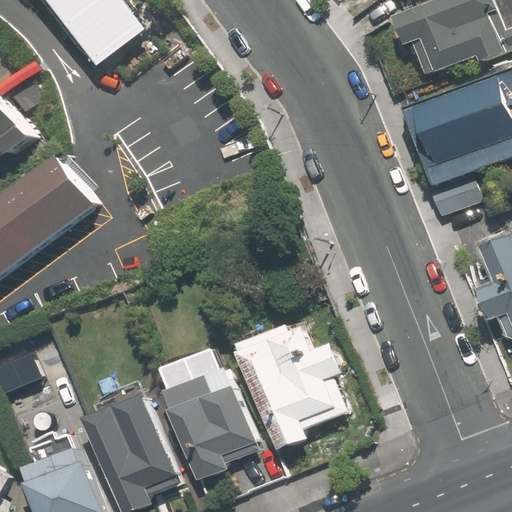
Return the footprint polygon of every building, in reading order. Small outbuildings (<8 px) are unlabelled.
[(129,0),(56,0),(107,70),(155,35),(129,0)] [(511,51),(511,0),(449,0),(403,16),(414,49),(422,47),(433,78),(511,51)] [(511,74),(415,114),(428,144),(434,142),(444,165),(435,168),(442,187),(436,189),(448,219),(493,201),(481,171),(511,158),(511,74)] [(0,284),(105,204),(69,156),(0,206),(0,159),(39,131),(5,86),(0,87),(0,284)] [(508,286),(491,292),(501,321),(511,317),(511,235),(492,243),(508,286)] [(317,437),(312,424),(347,409),(336,382),(352,374),(341,346),(322,353),(312,331),(251,356),(289,448),(317,437)] [(235,365),(170,389),(206,482),(236,471),(230,455),(265,442),(235,365)] [(130,511),(147,511),(162,506),(155,488),(187,475),(155,393),(93,418),(130,511)] [(111,511),(86,444),(26,467),(43,511),(111,511)] [(0,511),(3,511),(23,476),(0,463),(0,511)]
